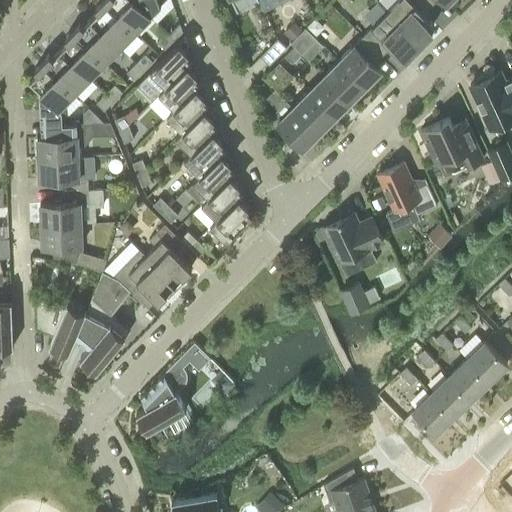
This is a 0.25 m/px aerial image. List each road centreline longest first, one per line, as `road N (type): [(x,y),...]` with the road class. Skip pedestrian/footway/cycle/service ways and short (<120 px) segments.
road 1 (residential): [(30,397),(11,51)]
road 2 (residential): [(291,217),(505,0)]
road 3 (residential): [(85,426),(291,217)]
road 4 (residential): [(291,217),(203,0)]
